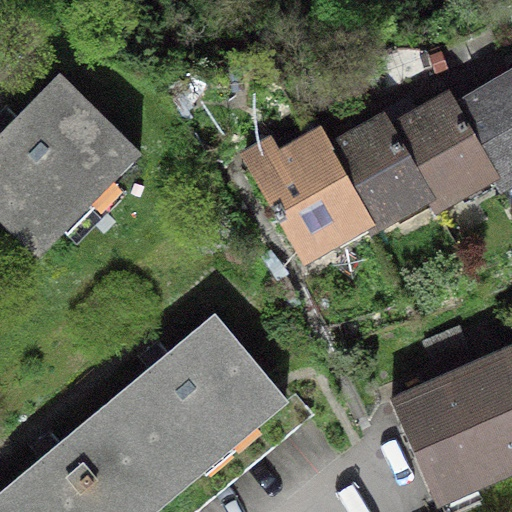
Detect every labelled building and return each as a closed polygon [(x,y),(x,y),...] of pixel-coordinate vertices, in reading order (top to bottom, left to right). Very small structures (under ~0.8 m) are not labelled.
[(450,99),(500,187),(511,179),(511,77),(482,94),(476,84),(450,99)] [(140,156),(60,78),(0,138),(0,220),(38,258),(140,156)] [(384,119),(435,208),(462,193),(460,191),(490,174),(498,187),(500,187),(450,99),(449,98),(418,115),(411,104),(384,119)] [(346,126),(320,140),(362,216),(370,230),(397,215),(395,212),(426,195),(434,209),(435,208),(384,119),(353,137),(346,126)] [(281,148),(253,163),(278,206),(273,209),(278,216),(282,214),(304,254),(307,253),(306,251),(332,236),(330,234),(361,216),(369,231),(370,230),(362,216),(320,140),(287,159),(281,148)] [(105,409),(186,506),(307,406),(266,357),(255,365),(215,317),(105,409)] [(438,501),(511,469),(511,354),(432,389),(431,386),(394,402),(438,501)] [(178,511),(186,506),(105,409),(0,495),(0,511),(178,511)]
